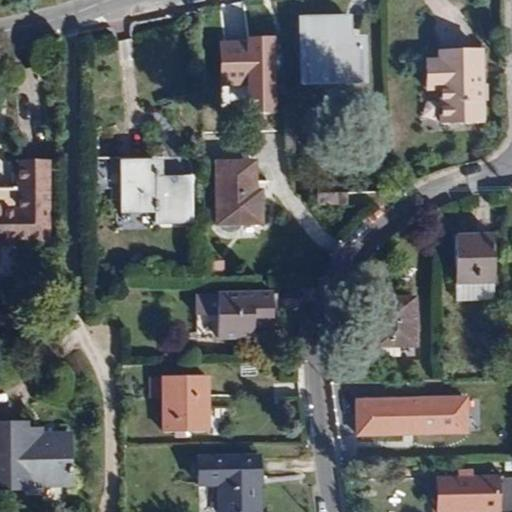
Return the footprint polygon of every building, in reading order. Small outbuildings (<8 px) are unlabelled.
[(303,82),(363,81),(362,40),(348,40),(347,19),(329,20),(301,21),(303,82)] [(482,89),(481,50),(461,50),(439,50),(439,61),(424,61),(424,89),(440,89),(441,125),(482,124),(482,89)] [(95,189),(121,189),(120,163),(120,157),(94,158),(95,189)] [(0,240),(49,241),(48,160),(37,160),(17,160),(17,168),(13,168),(13,183),(17,183),(17,188),(0,188),(0,240)] [(216,163),(217,224),(261,224),(261,210),(260,191),(254,191),(254,162),(235,162),(216,163)] [(121,189),(121,211),(154,210),(155,225),(192,224),(192,176),(161,177),(160,163),(146,163),(120,163),(121,189)] [(345,195),(318,196),(318,205),(346,204),(345,195)] [(453,236),(454,284),(455,284),(493,283),(492,236),(469,236),(453,236)] [(205,262),(206,282),(223,282),(223,262),(205,262)] [(494,300),(493,283),(455,284),(455,301),(494,300)] [(217,315),(217,338),(237,338),(237,326),(253,326),(272,326),(272,308),(272,294),(196,295),(197,316),(217,315)] [(398,346),(415,346),(414,299),(400,299),(374,300),(376,347),(398,346)] [(88,305),(88,317),(104,317),(104,305),(88,305)] [(237,338),(253,338),(253,326),(237,326),(237,338)] [(398,357),(398,346),(376,347),(376,358),(398,357)] [(163,389),(163,432),(208,432),(207,401),(207,376),(163,377),(163,389)] [(149,377),(149,389),(163,389),(163,377),(149,377)] [(356,413),(356,436),(440,434),(439,399),(356,401),(356,413)] [(0,426),(0,487),(25,487),(25,484),(68,484),(67,437),(37,437),(24,437),(24,431),(24,426),(0,426)] [(198,459),(198,484),(219,484),(219,511),(258,511),(258,486),(257,458),(198,459)] [(480,511),(485,511),(511,510),(511,477),(497,478),(472,479),(456,479),(436,480),(436,496),(436,511),(480,511)]
